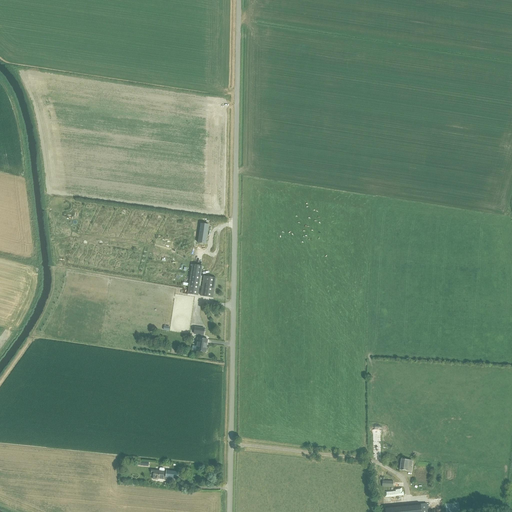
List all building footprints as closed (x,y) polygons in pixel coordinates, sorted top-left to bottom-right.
[(201,223),(198,243),(206,244),(209,225),(201,223)] [(191,274),(188,294),(198,296),(200,283),(202,266),(198,265),(192,265),(191,274)] [(204,276),(201,295),(201,296),(213,298),(216,278),(204,276)] [(196,351),(206,352),(207,339),(198,338),(197,346),(193,346),(192,350),(196,351)] [(410,471),(411,460),(400,459),(400,470),(410,471)] [(159,469),(159,471),(151,470),(150,473),(153,474),(152,479),(155,480),(155,477),(163,478),(164,470),(163,468),(160,468),(159,469)] [(178,479),(178,471),(166,471),(165,478),(178,479)] [(405,490),(386,490),(387,497),(392,497),(392,498),(396,498),(396,495),(405,495),(405,490)] [(459,511),(459,503),(445,504),(445,511),(459,511)]
